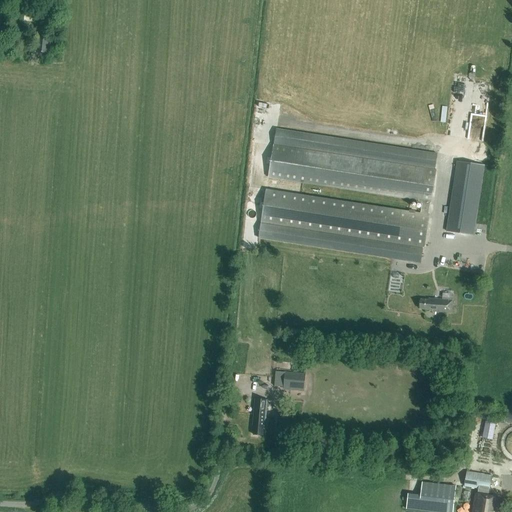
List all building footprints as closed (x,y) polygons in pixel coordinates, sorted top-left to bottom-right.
[(30,2),(30,0),(20,0),(21,1),(15,0),(12,0),(10,25),(39,28),(39,36),(37,35),(35,51),(46,53),(48,37),(46,36),(47,29),(49,29),(49,22),(36,21),(38,2),(30,2)] [(420,212),(430,214),(439,154),(274,130),(266,177),(418,202),(418,205),(421,205),(420,212)] [(484,165),(457,161),(446,231),(473,235),(484,165)] [(257,237),(421,263),(423,247),(425,248),(430,214),(420,212),(265,188),(257,237)] [(451,312),(452,300),(429,298),(429,299),(421,299),(420,309),(431,310),(430,310),(451,312)] [(304,391),(306,373),(276,371),(275,386),(284,386),(283,389),(304,391)] [(265,427),(266,415),(265,415),(266,407),(267,407),(268,399),(255,398),(253,425),(254,425),(253,434),(263,435),(264,426),(265,427)] [(495,438),(497,422),(487,420),(485,437),(495,438)] [(481,484),(493,486),(496,475),(470,470),(467,485),(480,488),(481,484)] [(429,511),(453,511),(456,486),(422,482),(418,511),(429,511)] [(465,490),(464,500),(471,502),(473,491),(465,490)] [(496,511),(499,496),(475,493),(472,511),(496,511)]
